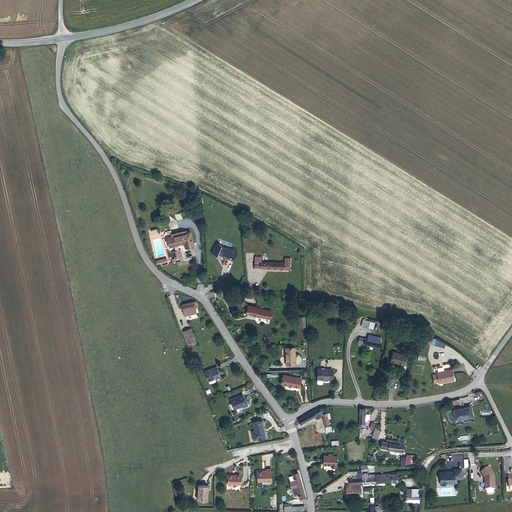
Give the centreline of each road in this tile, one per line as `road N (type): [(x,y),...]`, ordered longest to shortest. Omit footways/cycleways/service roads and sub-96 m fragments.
road 1 (unclassified): [(62,38),(62,106),(109,163),(144,254),(169,282),(207,301),(286,420)]
road 2 (residential): [(479,379),(446,396),(325,402),(286,420)]
road 3 (tertiary): [(62,38),(191,0)]
road 4 (track): [(511,444),(435,453),(422,508)]
